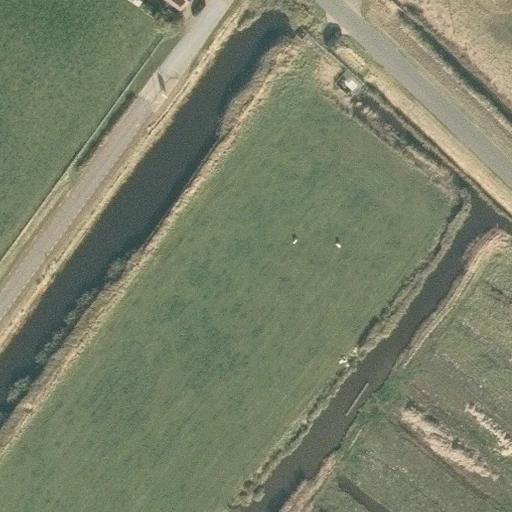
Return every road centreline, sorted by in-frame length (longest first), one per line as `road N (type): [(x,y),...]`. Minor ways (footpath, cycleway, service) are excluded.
road 1 (tertiary): [(0,302),(220,0)]
road 2 (unclassified): [(511,174),(329,0)]
